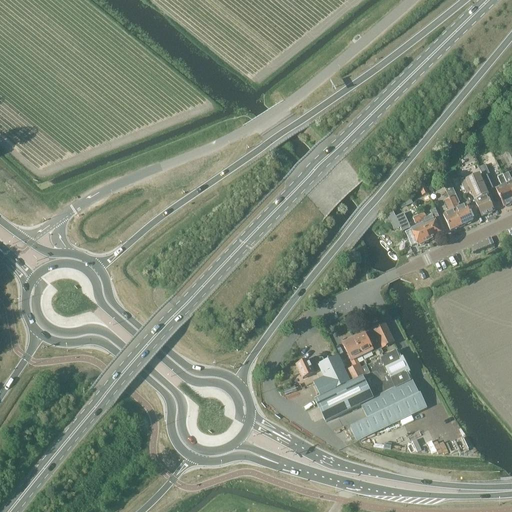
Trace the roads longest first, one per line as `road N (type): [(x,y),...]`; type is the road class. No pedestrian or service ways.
road 1 (primary): [(488,0),(187,302),(9,511)]
road 2 (primary): [(465,0),(98,267)]
road 3 (primary): [(237,382),(306,283),(511,31)]
road 4 (unclassified): [(72,210),(251,129),(410,0)]
road 5 (residential): [(342,446),(282,410),(267,378),(310,317),(407,269)]
road 6 (secondary): [(34,276),(43,323),(64,333),(106,332),(180,398),(183,433),(199,450)]
road 7 (secondary): [(248,422),(228,389),(185,378),(105,307),(89,272)]
road 8 (secondary): [(291,468),(380,491),(506,491)]
road 9 (secondary): [(39,334),(115,351),(168,398),(173,437),(192,458)]
road 10 (secondary): [(506,491),(351,468),(299,445)]
road 11 (secondary): [(237,382),(184,365),(114,306),(98,267)]
